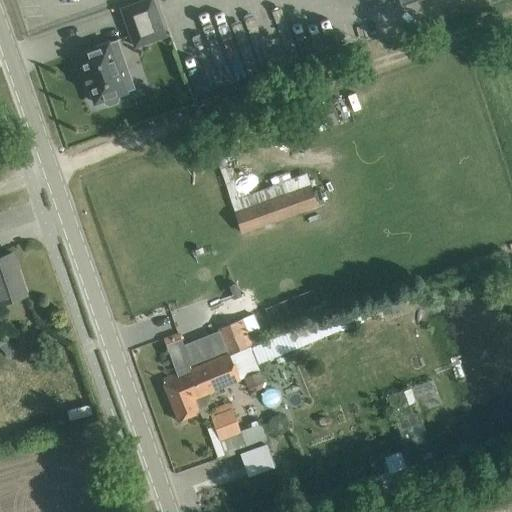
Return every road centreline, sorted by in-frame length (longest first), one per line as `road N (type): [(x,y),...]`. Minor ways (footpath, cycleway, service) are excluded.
road 1 (unclassified): [(170,511),(0,26)]
road 2 (track): [(511,12),(30,178)]
